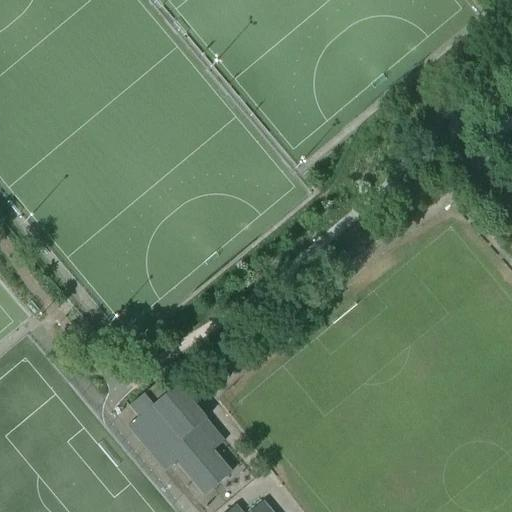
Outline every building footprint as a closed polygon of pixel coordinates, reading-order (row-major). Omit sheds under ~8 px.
[(185,32),(174,19),(173,20),(171,22),(181,35),(184,33),(185,32)] [(511,118),(500,128),(511,142),(511,118)] [(16,216),(19,213),(8,200),(4,203),(16,216)] [(230,474),(216,457),(212,452),(223,442),(176,386),(165,395),(155,384),(128,406),(137,417),(126,427),(164,472),(175,463),(203,496),(230,474)] [(270,511),(262,502),(249,511),(239,511),(234,506),(226,511),(270,511)]
